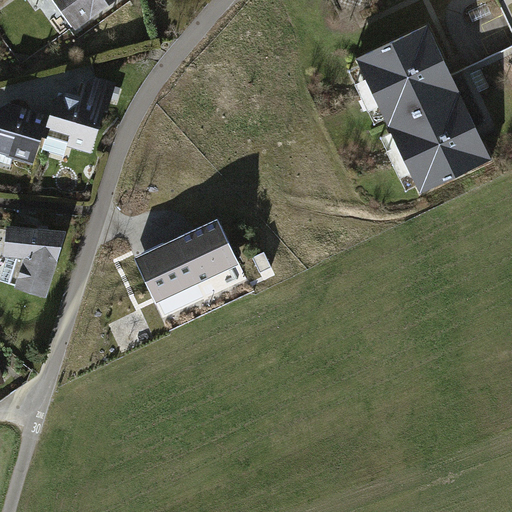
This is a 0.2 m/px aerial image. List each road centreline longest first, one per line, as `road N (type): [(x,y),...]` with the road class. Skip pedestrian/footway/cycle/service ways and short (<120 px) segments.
road 1 (residential): [(224,0),(150,88),(130,127),(37,410)]
road 2 (track): [(0,412),(37,410),(11,511)]
